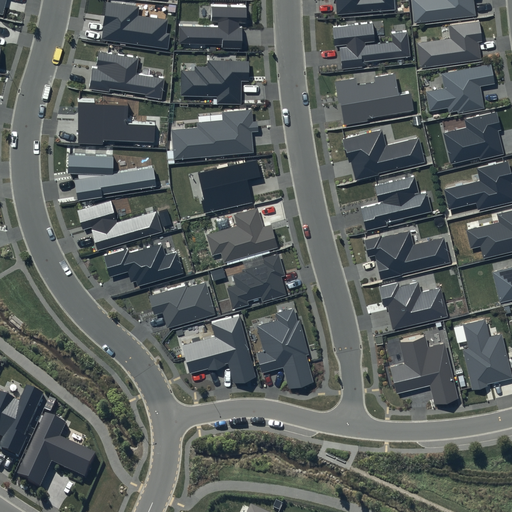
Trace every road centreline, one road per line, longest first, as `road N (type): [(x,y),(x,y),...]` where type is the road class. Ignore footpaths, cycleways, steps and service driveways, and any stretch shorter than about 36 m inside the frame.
road 1 (residential): [(167,420),(143,365),(63,284),(31,216),(25,138),(59,0)]
road 2 (residential): [(349,427),(350,359),(301,148),(288,0)]
road 3 (residential): [(167,420),(257,408),(349,427)]
road 4 (residential): [(349,427),(457,428),(511,418)]
